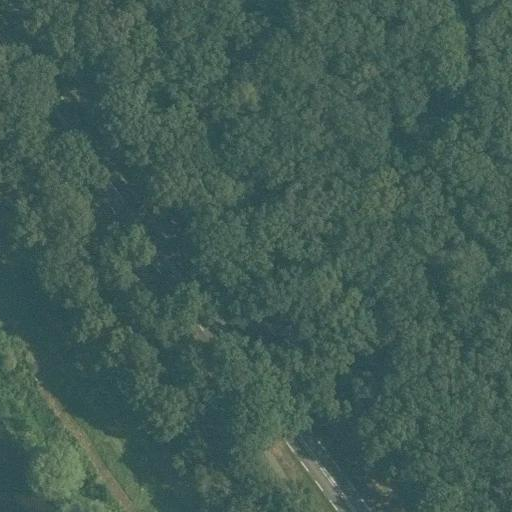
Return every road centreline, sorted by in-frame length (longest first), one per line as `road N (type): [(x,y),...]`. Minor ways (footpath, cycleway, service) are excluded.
road 1 (primary): [(352,511),(0,30)]
road 2 (track): [(0,315),(124,511)]
